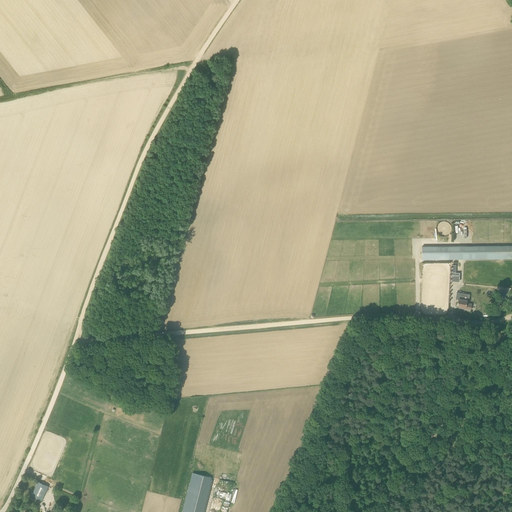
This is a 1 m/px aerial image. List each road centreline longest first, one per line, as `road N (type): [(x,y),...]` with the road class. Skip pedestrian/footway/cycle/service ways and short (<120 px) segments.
road 1 (track): [(75,342),(356,317),(479,323)]
road 2 (track): [(193,65),(141,158),(75,342)]
road 3 (track): [(479,323),(433,377),(322,459),(286,511)]
road 4 (track): [(193,65),(0,101)]
road 5 (track): [(75,342),(26,462)]
